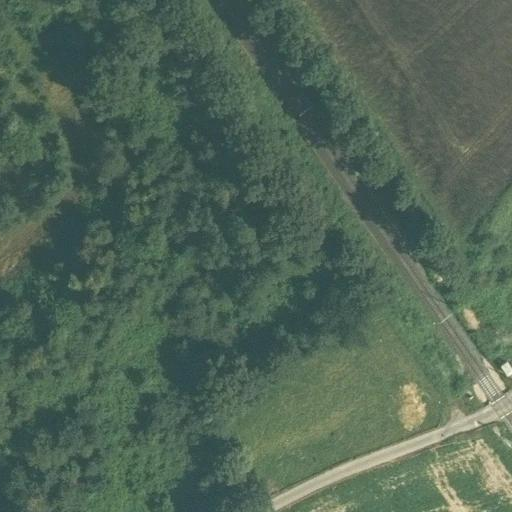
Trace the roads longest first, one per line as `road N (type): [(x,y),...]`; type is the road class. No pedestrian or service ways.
road 1 (track): [(511,472),(456,421),(451,385),(418,345),(241,154),(138,0)]
road 2 (track): [(263,511),(511,399)]
